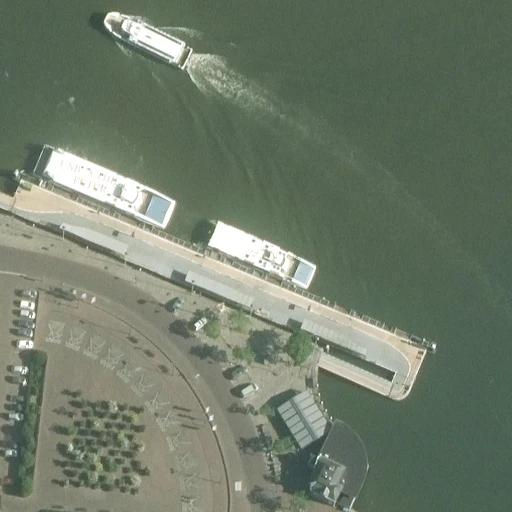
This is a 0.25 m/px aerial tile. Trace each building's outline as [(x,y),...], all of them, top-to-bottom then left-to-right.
[(58,231),(123,259),(127,249),(89,233),(81,231),(74,231),(68,229),(61,226),(58,231)] [(208,283),(188,274),(183,284),(203,293),(208,283)] [(208,282),(204,292),(229,303),(233,293),(208,282)] [(253,302),(233,293),(229,303),(249,312),(253,302)] [(335,433),(320,463),(320,464),(318,463),(311,475),(314,477),(307,490),(310,498),(333,509),(340,495),(344,497),(339,508),(348,511),(358,490),(355,489),(358,482),(359,474),(359,468),(359,464),(358,461),(356,454),(354,451),(352,448),(348,442),(344,439),(343,437),(339,435),(336,433),(335,433)]
